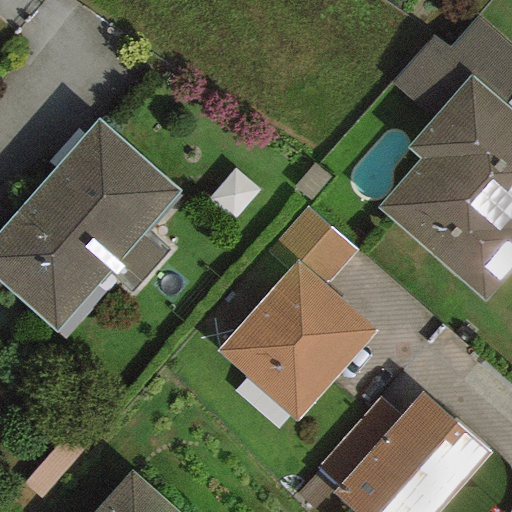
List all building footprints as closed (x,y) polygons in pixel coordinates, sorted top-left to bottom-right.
[(389,83),(429,118),(467,76),(501,106),(511,86),(511,43),(478,13),(445,50),(431,36),(389,83)] [(511,114),(501,106),(467,76),(429,118),(404,148),(418,160),(374,210),(482,302),(511,267),(511,114)] [(172,197),(86,122),(0,221),(0,297),(48,339),(172,197)] [(295,259),(324,285),(354,250),(303,206),(263,252),(285,271),(295,259)] [(293,424),(376,330),(324,285),(295,259),(285,271),(212,352),(293,424)] [(337,485),(330,494),(350,511),(438,511),(490,453),(421,391),(400,415),(337,485)] [(337,485),(400,415),(379,397),(317,466),(337,485)] [(175,511),(127,469),(89,511),(175,511)]
